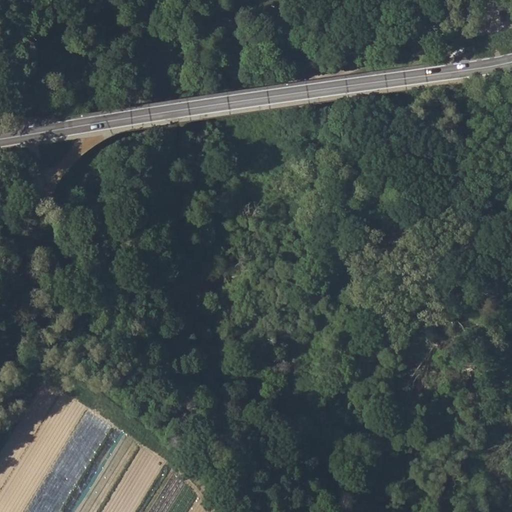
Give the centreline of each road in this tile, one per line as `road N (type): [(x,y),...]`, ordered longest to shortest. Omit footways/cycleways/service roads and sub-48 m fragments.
road 1 (tertiary): [(511,62),(0,140)]
road 2 (track): [(63,0),(32,85),(30,135)]
